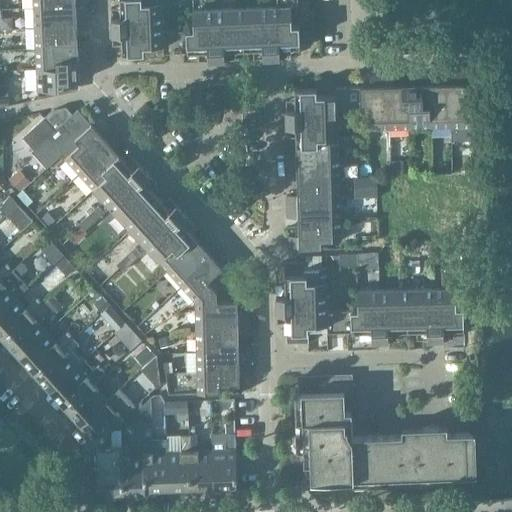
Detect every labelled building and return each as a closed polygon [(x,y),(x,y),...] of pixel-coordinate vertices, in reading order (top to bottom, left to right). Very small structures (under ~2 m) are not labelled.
[(76,7),(75,0),(54,0),(55,6),(34,7),(35,27),(56,26),(55,19),(87,18),(87,7),(76,7)] [(119,0),(121,17),(111,18),(112,34),(121,34),(122,54),(144,53),(144,46),(163,45),(162,31),(163,31),(161,0),(119,0)] [(301,47),(299,25),(292,25),(291,6),(277,7),(277,6),(242,7),(244,49),(264,49),(264,58),(281,57),(280,48),(301,47)] [(225,50),(244,49),(242,7),(193,10),(194,30),(195,51),(208,51),(209,60),(225,59),(225,50)] [(57,47),(56,40),(77,39),(77,29),(88,29),(87,18),(55,19),(56,26),(35,27),(36,48),(57,47)] [(194,30),(163,31),(162,31),(163,45),(163,53),(195,51),(194,30)] [(78,48),(77,39),(56,40),(57,47),(36,48),(36,68),(58,67),(57,60),(89,58),(89,47),(78,48)] [(115,68),(130,67),(129,54),(113,56),(115,68)] [(79,70),(90,70),(89,58),(57,60),(58,67),(36,68),(37,90),(60,89),(59,81),(79,81),(79,70)] [(0,68),(0,104),(20,104),(19,85),(28,85),(27,67),(0,68)] [(162,71),(147,72),(148,101),(163,101),(162,71)] [(451,105),(451,126),(473,125),(472,103),(465,103),(464,83),(464,72),(452,73),(452,84),(443,84),(443,105),(451,105)] [(423,106),(430,105),(431,126),(451,126),(451,105),(443,105),(443,84),(434,84),(433,73),(422,74),(423,106)] [(382,107),(389,106),(390,127),(410,127),(410,106),(403,106),(402,85),(393,85),(392,74),(381,75),(382,107)] [(411,74),(411,85),(402,85),(403,106),(410,106),(410,127),(431,126),(430,105),(423,106),(422,74),(411,74)] [(370,75),(370,86),(360,86),(360,108),(368,108),(368,128),(390,127),(389,106),(382,107),(381,75),(370,75)] [(237,83),(213,84),(214,107),(239,106),(237,83)] [(336,87),(336,95),(336,109),(337,109),(360,108),(360,86),(336,87)] [(295,89),(295,109),(286,109),(286,126),(296,126),(296,145),(318,145),(318,138),(338,137),(337,109),(336,109),(336,95),(317,95),(317,88),(295,89)] [(66,107),(52,110),(23,137),(34,149),(32,151),(47,168),(62,154),(66,158),(81,144),(77,139),(92,125),(78,109),(73,114),(66,107)] [(260,126),(260,109),(243,109),(243,127),(260,126)] [(77,139),(81,144),(66,158),(80,173),(95,159),(90,154),(114,132),(106,124),(98,132),(92,125),(77,139)] [(109,174),(104,169),(120,155),(113,148),(122,141),(114,132),(90,154),(95,159),(80,173),(93,188),(109,174)] [(318,138),(318,145),(296,145),(296,154),(285,154),(285,166),(319,165),(318,158),(338,157),(338,137),(318,138)] [(146,216),(141,210),(157,196),(144,181),(151,175),(139,163),(133,169),(120,155),(104,169),(109,174),(93,188),(131,229),(146,216)] [(297,177),(297,186),(319,185),(319,178),(339,178),(338,157),(318,158),(319,165),(285,166),(286,177),(297,177)] [(54,204),(39,222),(47,229),(87,185),(74,173),(50,200),(54,204)] [(319,178),(319,185),(297,186),(297,195),(286,195),(286,207),(320,206),(319,199),(339,198),(339,178),(319,178)] [(18,204),(9,194),(0,206),(0,207),(6,215),(18,204)] [(131,229),(145,244),(168,270),(183,256),(179,251),(194,236),(181,222),(188,216),(177,204),(170,210),(157,196),(141,210),(146,216),(131,229)] [(339,198),(319,199),(320,206),(286,207),(287,218),(298,218),(298,227),(320,226),(320,219),(340,219),(339,198)] [(98,206),(89,214),(95,221),(104,212),(98,206)] [(85,230),(95,221),(89,214),(79,223),(85,230)] [(298,227),(298,236),(287,236),(287,248),(298,248),(321,248),(321,241),(340,240),(340,219),(320,219),(320,226),(298,227)] [(197,271),(192,266),(216,244),(208,236),(200,243),(194,236),(179,251),(183,256),(168,270),(182,285),(197,271)] [(224,252),(216,244),(192,266),(197,271),(182,285),(196,301),(212,286),(208,281),(222,267),(215,260),(224,252)] [(141,253),(135,247),(126,255),(132,262),(141,253)] [(340,266),(349,266),(348,253),(340,253),(340,266)] [(357,266),(357,253),(348,253),(349,266),(357,266)] [(122,270),(132,262),(126,255),(117,264),(122,270)] [(285,275),(306,275),(306,267),(306,262),(285,262),(285,275)] [(0,281),(13,269),(7,263),(0,269),(0,281)] [(442,267),(442,288),(456,288),(463,287),(463,266),(442,267)] [(306,275),(285,275),(285,295),(276,296),(277,322),(286,322),(286,332),(287,332),(297,332),(308,332),(309,332),(308,325),(327,324),(327,310),(328,310),(327,267),(306,267),(306,275)] [(19,276),(13,269),(0,281),(0,312),(16,297),(7,287),(19,276)] [(217,309),(217,301),(217,291),(212,286),(196,301),(196,310),(217,309)] [(389,330),(408,330),(408,308),(400,308),(399,288),(358,289),(358,309),(352,309),(353,331),(372,331),(373,340),(389,339),(389,330)] [(457,307),(456,288),(442,288),(399,288),(400,308),(408,308),(408,330),(428,329),(428,338),(453,338),(453,329),(464,329),(464,306),(457,307)] [(0,312),(0,333),(5,339),(43,303),(37,297),(26,307),(16,297),(0,312)] [(249,322),(249,310),(238,311),(238,301),(217,301),(217,309),(196,310),(196,330),(217,330),(217,323),(249,322)] [(20,356),(47,331),(37,320),(49,310),(43,303),(5,339),(20,356)] [(103,308),(76,332),(98,355),(124,331),(103,308)] [(327,310),(327,324),(327,332),(353,331),(352,309),(328,310),(327,310)] [(217,323),(217,330),(196,330),(197,351),(218,350),(218,343),(239,342),(238,333),(249,333),(249,322),(217,323)] [(20,356),(35,373),(74,337),(68,331),(56,341),(47,331),(20,356)] [(298,342),(297,332),(287,332),(287,342),(298,342)] [(308,332),(297,332),(298,342),(308,342),(308,332)] [(51,390),(78,365),(68,354),(80,344),(74,337),(35,373),(51,390)] [(218,343),(218,350),(197,351),(197,371),(219,371),(218,363),(250,362),(250,351),(239,352),(239,342),(218,343)] [(136,355),(145,364),(155,354),(146,346),(136,355)] [(219,371),(197,371),(198,393),(220,392),(220,385),(240,384),(240,374),(250,374),(250,362),(218,363),(219,371)] [(87,375),(78,365),(51,390),(66,407),(104,371),(99,365),(87,375)] [(99,388),(110,378),(104,371),(66,407),(81,424),(108,399),(99,388)] [(402,427),(403,434),(353,436),(352,411),(345,411),(344,391),(351,391),(351,375),(300,376),(300,392),(295,392),(297,451),(304,451),(304,463),(311,463),(312,480),(353,478),(353,485),(454,482),(453,475),(470,475),(469,432),(447,433),(447,426),(402,427)] [(81,424),(96,440),(121,419),(124,417),(124,416),(136,406),(129,399),(118,409),(108,399),(81,424)] [(161,401),(162,411),(179,410),(178,400),(161,401)] [(122,441),(121,419),(96,440),(98,493),(123,492),(122,441)] [(143,436),(144,456),(146,488),(168,487),(167,451),(153,451),(152,436),(148,436),(148,425),(143,425),(143,436)] [(214,485),(237,485),(236,433),(212,434),(213,449),(214,485)] [(181,450),(167,451),(168,487),(191,486),(189,434),(181,435),(181,450)] [(191,486),(214,485),(213,449),(199,450),(198,434),(189,434),(191,486)] [(122,441),(123,492),(146,492),(146,488),(144,456),(130,456),(130,441),(122,441)]
